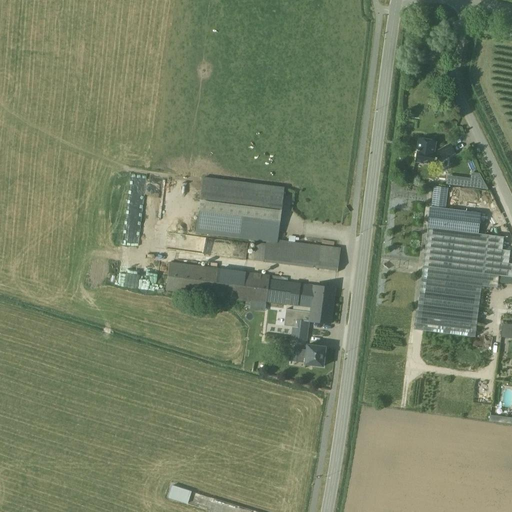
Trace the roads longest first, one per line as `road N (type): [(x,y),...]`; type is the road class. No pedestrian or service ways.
road 1 (secondary): [(326,511),(396,0)]
road 2 (unclassified): [(511,207),(455,85),(467,1)]
